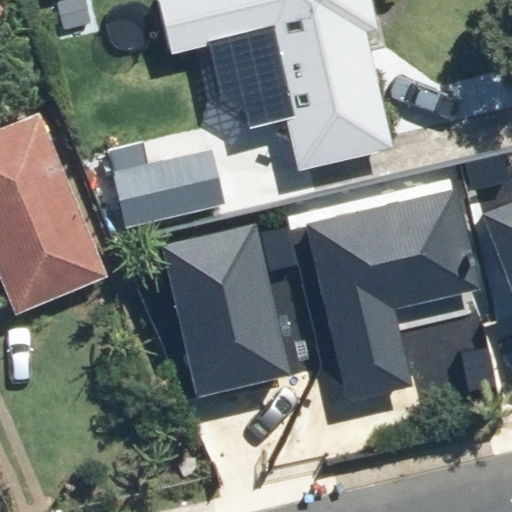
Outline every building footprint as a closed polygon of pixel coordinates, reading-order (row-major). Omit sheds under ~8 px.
[(10,0),(0,0),(0,8),(12,4),(10,0)] [(384,20),(378,0),(156,0),(168,48),(248,30),(262,90),(282,85),(300,162),(398,139),(371,23),(384,20)] [(197,63),(91,87),(123,226),(229,202),(197,63)] [(114,270),(52,106),(0,125),(0,250),(21,306),(114,270)] [(467,182),(314,212),(349,393),(419,379),(410,331),(493,315),(467,182)] [(241,221),(158,243),(189,359),(271,337),(241,221)]
